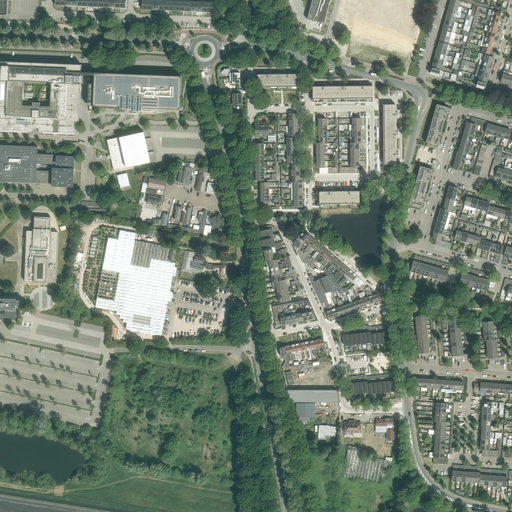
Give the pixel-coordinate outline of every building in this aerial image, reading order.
[(0,0),(0,14),(7,15),(7,13),(7,0),(10,0),(9,0),(0,0)] [(312,0),(307,19),(324,24),(330,0),(312,0)] [(457,11),(448,9),(448,10),(447,9),(446,13),(447,13),(447,14),(455,17),(460,18),(462,13),(457,11)] [(488,15),(492,16),(500,18),(502,13),(489,9),(490,10),(488,14),(488,15)] [(454,22),(445,19),(444,25),(456,28),(458,23),(454,22)] [(444,25),(443,30),(451,32),(455,33),(456,28),(444,25)] [(441,35),(440,40),(453,44),(454,42),(452,41),(453,38),(449,37),(441,35)] [(493,44),(494,39),(486,36),(484,36),(482,41),(493,44)] [(481,46),(483,47),(491,49),(493,44),(482,41),(481,46)] [(439,42),(438,47),(446,50),(450,51),(451,48),(449,47),(450,45),(439,42)] [(444,55),(436,52),(435,58),(447,61),(448,56),(444,55)] [(480,59),(492,62),(493,57),(489,56),(481,54),(480,59)] [(433,63),(441,65),(445,66),(447,61),(435,58),(433,63)] [(0,130),(32,132),(32,128),(38,128),(38,132),(78,134),(79,119),(80,87),(81,84),(82,84),(83,76),(81,76),(81,73),(81,72),(81,65),(0,61),(0,130)] [(441,65),(433,63),(432,68),(443,71),(440,70),(441,65)] [(477,70),(489,73),(490,68),(482,65),(479,64),(477,70)] [(222,71),(226,76),(230,75),(230,84),(240,84),(240,69),(234,69),(233,68),(232,69),(224,69),(223,71),(222,71)] [(443,71),(432,68),(430,74),(441,77),(443,71)] [(487,78),(489,73),(477,70),(476,75),(487,78)] [(509,72),(503,71),(500,82),(506,84),(508,75),(509,72)] [(277,87),(278,87),(277,74),(271,74),(268,74),(268,72),(265,72),(265,74),(263,74),(257,74),(257,83),(257,87),(259,87),(259,86),(277,85),(277,87)] [(285,74),(283,74),(277,74),(278,87),(278,85),(296,85),(296,87),(298,87),(298,83),(298,81),(297,74),(288,74),(288,72),(285,72),(285,74)] [(88,83),(88,95),(87,106),(93,106),(120,107),(120,109),(125,109),(127,109),(131,109),(131,111),(136,111),(141,111),(155,112),(156,108),(158,109),(180,109),(180,99),(180,97),(181,76),(160,75),(94,73),(94,76),(94,83),(88,83)] [(474,80),(478,81),(486,83),(487,78),(476,75),(475,75),(474,80)] [(484,89),(486,83),(478,81),(476,87),(484,89)] [(332,99),(333,99),(332,86),(323,86),(323,84),(320,84),(320,86),(318,86),(313,87),(313,95),(313,96),(313,99),(314,99),(314,98),(332,98),(332,99)] [(352,99),(353,99),(352,86),(343,86),(343,84),(340,84),(340,86),(332,86),(333,99),(334,99),(334,98),(352,97),(352,99)] [(373,99),(373,86),(366,86),(363,86),(363,84),(360,84),(360,86),(352,86),(353,99),(353,97),(372,97),(372,99),(373,99)] [(242,94),(238,94),(238,90),(231,90),(231,97),(233,97),(233,105),(237,105),(238,105),(242,105),(242,94)] [(396,110),(395,104),(383,104),(383,106),(384,106),(384,124),(383,124),(396,124),(396,118),(396,115),(398,115),(398,112),(396,112),(396,110)] [(431,123),(443,127),(446,118),(448,118),(448,115),(447,114),(449,107),(436,104),(436,105),(437,105),(433,123),(431,122),(431,123)] [(467,122),(465,128),(474,130),(476,124),(473,124),(470,123),(467,122)] [(441,133),(442,132),(443,127),(431,123),(431,124),(432,124),(427,142),(426,141),(425,142),(438,146),(440,137),(442,137),(443,134),(441,133)] [(396,124),(383,124),(383,125),(384,125),(385,143),(383,143),(383,144),(396,144),(396,138),(396,135),(398,135),(398,131),(396,132),(396,129),(396,124)] [(487,124),(485,132),(491,134),(493,126),(487,124)] [(255,125),(255,135),(268,135),(268,141),(276,141),(276,135),(273,135),(273,130),(270,130),(269,129),(268,129),(268,125),(255,125)] [(491,134),(497,135),(499,127),(493,126),(491,134)] [(497,135),(503,137),(505,129),(499,127),(497,135)] [(465,128),(464,134),(472,136),(474,130),(465,128)] [(505,129),(503,137),(508,139),(511,131),(505,129)] [(107,140),(114,169),(114,170),(150,162),(150,161),(149,156),(145,138),(144,132),(143,132),(108,140),(107,140)] [(464,134),(462,140),(470,142),(472,136),(464,134)] [(462,140),(460,145),(469,148),(470,142),(462,140)] [(0,144),(0,181),(51,183),(51,180),(52,180),(52,186),(58,186),(73,187),(75,156),(56,155),(56,161),(53,161),(53,154),(37,154),(38,146),(0,144)] [(396,144),(383,144),(383,145),(385,145),(385,163),(383,163),(383,164),(386,164),(388,164),(396,164),(396,157),(396,155),(398,155),(398,151),(396,151),(396,149),(396,144)] [(469,148),(460,145),(459,151),(458,151),(467,154),(469,148)] [(467,155),(467,154),(458,151),(456,157),(465,159),(466,155),(467,155)] [(456,157),(455,162),(463,165),(465,159),(456,157)] [(463,165),(455,162),(453,168),(461,171),(463,165)] [(414,185),(427,189),(429,180),(431,180),(432,177),(430,176),(432,169),(431,169),(420,166),(420,167),(421,167),(416,185),(415,184),(414,185)] [(495,176),(501,178),(503,170),(498,168),(497,170),(496,173),(495,176)] [(187,172),(188,170),(185,169),(182,184),(188,185),(191,173),(187,172)] [(501,178),(507,180),(509,171),(503,170),(501,178)] [(117,175),(120,188),(131,185),(128,172),(117,175)] [(165,182),(150,179),(148,187),(160,189),(161,186),(164,186),(165,182)] [(206,192),(214,194),(216,184),(208,183),(206,192)] [(425,195),(425,193),(427,189),(414,185),(414,186),(416,186),(411,204),(409,203),(409,204),(421,208),(424,199),(426,199),(427,196),(425,195)] [(448,192),(456,194),(457,188),(458,188),(449,186),(448,192)] [(339,204),(339,191),(333,191),(330,191),(330,189),(326,189),(327,191),(325,191),(319,191),(319,204),(320,204),(320,203),(338,202),(338,204),(339,204)] [(345,191),(339,191),(339,204),(340,204),(340,202),(358,202),(358,204),(359,204),(359,191),(353,191),(350,191),(350,189),(346,189),(346,191),(345,191)] [(456,194),(448,192),(446,198),(454,200),(456,194)] [(148,196),(147,203),(160,206),(161,202),(158,201),(158,198),(148,196)] [(466,197),(464,205),(470,206),(472,198),(466,197)] [(454,200),(446,198),(444,204),(453,206),(454,200)] [(478,200),(472,198),(470,206),(476,208),(478,200)] [(478,200),(476,208),(482,210),(484,202),(478,200)] [(490,203),(484,202),(482,210),(487,212),(489,206),(490,203)] [(453,206),(444,204),(443,209),(449,211),(451,212),(453,206)] [(489,206),(487,212),(487,214),(493,216),(495,207),(489,206)] [(501,209),(495,207),(493,216),(499,217),(501,209)] [(443,209),(441,209),(439,215),(447,217),(449,211),(443,209)] [(501,209),(499,217),(504,219),(507,210),(501,209)] [(204,228),(207,212),(203,211),(203,215),(199,214),(198,220),(201,221),(200,227),(204,228)] [(166,226),(168,214),(163,213),(162,220),(158,219),(157,225),(166,226)] [(148,215),(141,214),(140,221),(146,223),(148,215)] [(34,216),(34,231),(27,230),(26,256),(24,256),(25,259),(24,281),(56,282),(58,232),(50,231),(51,217),(34,216)] [(224,221),(212,219),(211,225),(223,228),(224,221)] [(437,220),(436,226),(444,228),(445,223),(437,220)] [(204,231),(203,234),(203,235),(209,236),(209,235),(210,232),(212,226),(205,225),(204,228),(204,231)] [(436,226),(434,232),(442,234),(444,228),(436,226)] [(262,240),(274,237),(272,228),(260,231),(261,237),(264,236),(264,239),(262,240)] [(162,239),(163,232),(153,230),(152,236),(157,237),(157,238),(162,239)] [(294,242),(302,261),(306,257),(304,255),(302,253),(301,252),(297,248),(309,235),(304,230),(294,242)] [(455,239),(460,240),(463,232),(457,231),(455,239)] [(437,239),(439,240),(440,240),(442,234),(434,232),(432,238),(437,239)] [(463,232),(460,240),(460,241),(466,242),(468,234),(463,232)] [(468,234),(466,242),(472,244),(474,236),(468,234)] [(309,235),(297,248),(299,250),(306,242),(307,244),(313,238),(309,235)] [(89,256),(94,257),(98,236),(93,236),(89,256)] [(480,240),(480,237),(474,236),(472,244),(478,245),(480,240)] [(168,301),(172,302),(174,292),(170,291),(175,263),(169,262),(169,259),(175,259),(176,249),(169,248),(170,247),(135,240),(134,242),(108,237),(95,306),(117,310),(116,314),(120,315),(120,318),(124,319),(123,322),(127,322),(126,329),(162,335),(164,320),(168,301)] [(263,249),(264,249),(275,247),(282,245),(282,242),(275,243),(274,237),(262,240),(263,246),(266,245),(266,248),(263,249)] [(304,250),(307,252),(316,241),(313,238),(307,244),(309,245),(304,250)] [(478,245),(477,248),(483,249),(485,241),(480,240),(478,245)] [(307,252),(304,255),(306,257),(308,258),(310,255),(309,254),(313,249),(315,250),(320,244),(316,241),(307,252)] [(489,251),(491,243),(485,241),(483,249),(489,251)] [(495,253),(497,244),(491,243),(489,251),(495,253)] [(324,247),(320,244),(315,250),(316,251),(310,259),(312,261),(324,247)] [(501,254),(503,246),(497,244),(495,253),(501,254)] [(229,248),(222,248),(222,246),(218,246),(218,255),(229,255),(229,248)] [(264,249),(264,250),(265,256),(273,254),(276,254),(276,253),(275,253),(275,252),(276,251),(275,247),(264,249)] [(324,247),(312,261),(315,264),(316,264),(317,262),(316,261),(321,255),(322,257),(328,251),(324,247)] [(324,258),(319,263),(322,265),(331,254),(328,251),(322,257),(324,258)] [(322,265),(319,268),(321,269),(323,266),(324,267),(328,262),(330,263),(335,257),(331,254),(322,265)] [(203,263),(204,257),(195,255),(193,265),(202,266),(203,263)] [(306,257),(302,261),(303,262),(304,263),(305,263),(306,262),(312,268),(315,264),(312,261),(310,259),(308,258),(306,257)] [(339,260),(335,257),(330,263),(331,264),(324,272),(327,274),(339,260)] [(342,263),(339,260),(327,274),(328,275),(330,277),(332,275),(330,273),(336,268),(337,269),(342,263)] [(346,266),(342,263),(337,269),(339,270),(334,276),(332,275),(330,277),(334,280),(346,266)] [(267,266),(266,266),(267,272),(270,271),(282,269),(281,264),(278,264),(269,266),(267,266)] [(225,266),(213,265),(213,269),(217,270),(217,271),(217,276),(225,276),(225,266)] [(335,282),(338,279),(342,274),(344,275),(349,269),(346,266),(334,280),(335,282)] [(343,284),(347,278),(353,272),(349,269),(344,275),(345,277),(341,282),(338,284),(340,286),(343,284)] [(347,278),(355,285),(358,284),(358,283),(361,280),(353,272),(347,278)] [(318,296),(324,293),(326,293),(320,278),(315,281),(312,274),(309,276),(318,296)] [(328,275),(320,278),(326,293),(330,292),(336,290),(341,289),(343,289),(340,286),(338,284),(335,282),(334,280),(330,277),(328,275)] [(367,297),(368,298),(370,304),(374,303),(372,295),(370,295),(368,290),(365,291),(367,297)] [(363,292),(361,293),(365,306),(370,304),(368,298),(367,297),(365,298),(363,292)] [(327,299),(324,293),(318,296),(321,304),(328,301),(327,299)] [(349,303),(347,304),(349,312),(355,310),(349,294),(349,293),(346,294),(349,303)] [(355,310),(360,308),(357,301),(355,302),(353,296),(352,293),(349,294),(355,310)] [(372,295),(374,303),(383,300),(383,298),(377,294),(372,295)] [(0,309),(4,309),(4,320),(15,320),(16,305),(19,305),(20,299),(16,299),(16,297),(0,296),(0,309)] [(339,307),(336,308),(339,315),(344,314),(338,297),(336,298),(339,307)] [(342,299),(339,300),(344,314),(349,312),(347,304),(344,305),(342,299)] [(333,317),(339,315),(336,308),(333,309),(331,303),(329,304),(333,317)] [(284,312),(279,313),(279,314),(280,317),(280,320),(275,321),(276,324),(276,326),(281,325),(287,324),(284,312)] [(285,346),(279,348),(280,356),(284,355),(286,362),(289,361),(285,346)] [(474,390),(486,391),(486,383),(480,382),(480,383),(479,382),(479,384),(474,383),(474,390)] [(315,403),(296,403),(296,417),(314,417),(315,403)] [(385,419),(376,419),(376,431),(387,431),(387,439),(394,439),(394,424),(393,424),(393,418),(385,418),(385,419)] [(350,421),(350,422),(344,422),(344,432),(361,432),(361,422),(355,422),(355,421),(350,421)] [(326,426),(319,425),(318,439),(325,439),(325,435),(335,436),(336,427),(329,426),(329,427),(326,427),(326,426)] [(382,459),(368,457),(360,455),(361,448),(348,446),(342,476),(377,483),(378,477),(385,478),(388,461),(382,459)]
